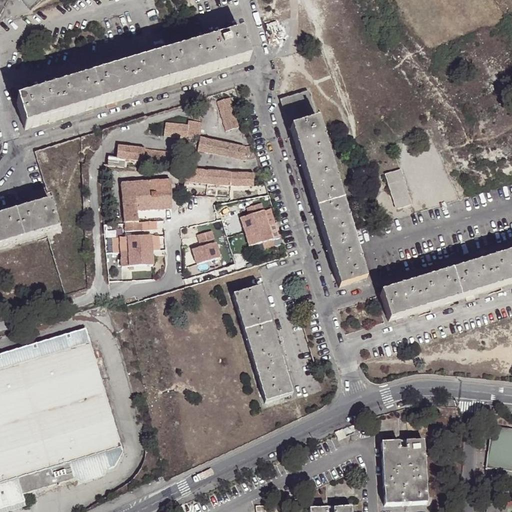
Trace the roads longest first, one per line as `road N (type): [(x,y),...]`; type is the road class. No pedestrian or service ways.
road 1 (residential): [(131,511),(385,396),(412,387),(470,390)]
road 2 (residential): [(470,390),(467,511)]
